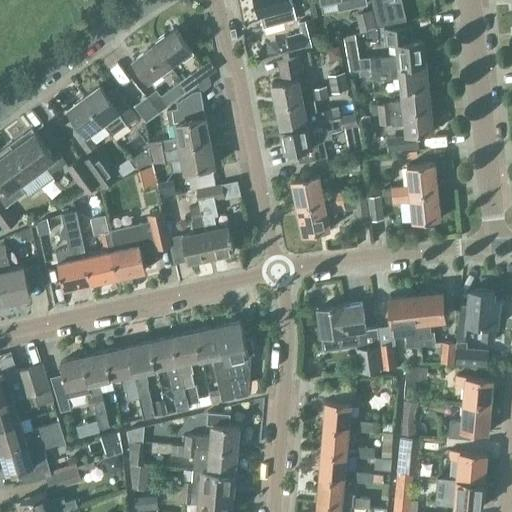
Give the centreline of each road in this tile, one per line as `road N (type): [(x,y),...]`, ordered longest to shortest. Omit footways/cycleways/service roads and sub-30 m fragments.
road 1 (residential): [(0,334),(277,272)]
road 2 (residential): [(277,272),(213,0)]
road 3 (residential): [(494,248),(467,0)]
road 4 (residential): [(271,511),(286,328),(277,272)]
road 5 (residential): [(277,272),(494,248)]
road 6 (residential): [(0,106),(149,0)]
